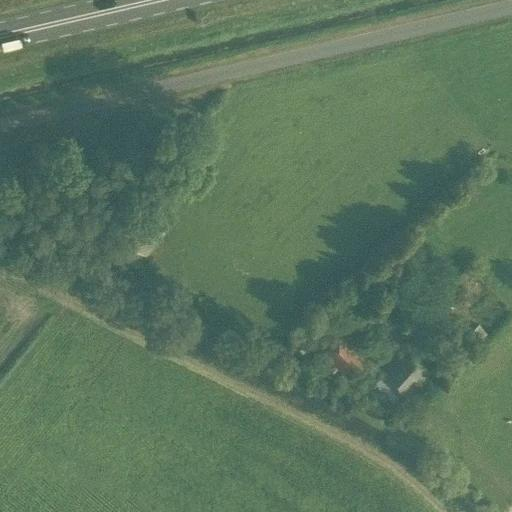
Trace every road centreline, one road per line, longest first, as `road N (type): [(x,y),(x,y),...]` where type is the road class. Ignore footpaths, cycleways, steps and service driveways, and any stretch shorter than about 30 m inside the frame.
road 1 (unclassified): [(0,123),(511,7)]
road 2 (primary): [(0,37),(159,0)]
